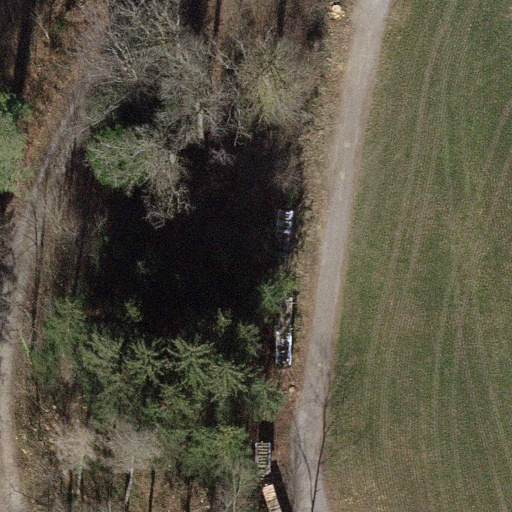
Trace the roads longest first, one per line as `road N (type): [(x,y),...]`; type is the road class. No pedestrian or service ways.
road 1 (track): [(13,511),(1,368),(11,296),(41,201),(82,109),(179,0)]
road 2 (track): [(378,0),(343,97),(326,187),(332,511)]
